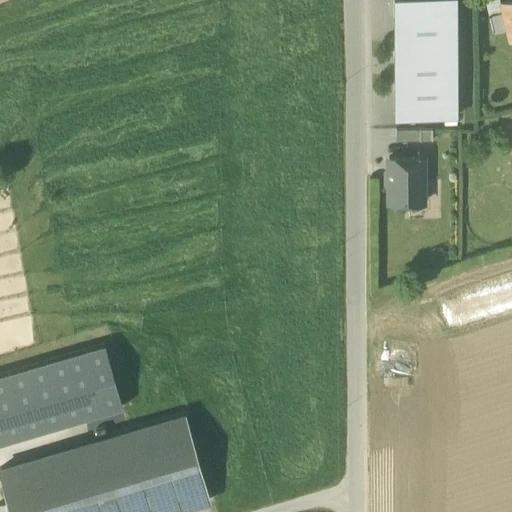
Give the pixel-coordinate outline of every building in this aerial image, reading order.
[(393,0),(394,116),(455,115),(454,0),(393,0)] [(502,12),(498,0),(496,0),(485,2),(488,15),(502,12)] [(505,27),(508,40),(511,38),(511,0),(498,0),(502,12),(505,27)] [(488,15),(491,31),(505,27),(502,12),(488,15)] [(396,141),(432,140),(432,129),(396,129),(396,141)] [(388,203),(423,203),(422,157),(388,157),(388,203)] [(104,344),(0,374),(0,441),(122,406),(104,344)] [(0,466),(0,473),(11,511),(162,511),(209,499),(184,413),(76,445),(0,466)]
